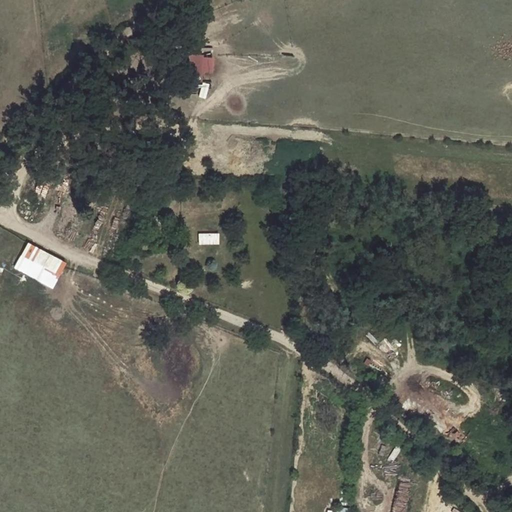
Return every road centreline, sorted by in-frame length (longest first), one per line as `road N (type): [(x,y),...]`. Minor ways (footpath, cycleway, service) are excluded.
road 1 (track): [(0,214),(73,256),(303,349),(467,487),(481,511)]
road 2 (track): [(511,208),(361,185),(117,131),(39,155),(1,215)]
road 3 (track): [(179,0),(120,38),(0,147)]
